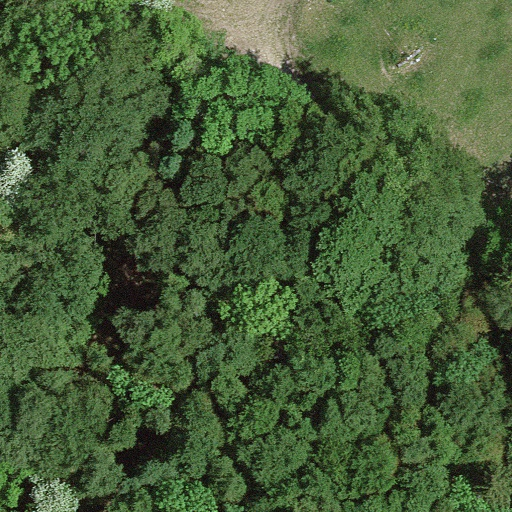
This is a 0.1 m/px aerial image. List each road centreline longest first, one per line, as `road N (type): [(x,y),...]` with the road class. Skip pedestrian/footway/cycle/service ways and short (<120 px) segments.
road 1 (track): [(511,235),(269,80),(199,5)]
road 2 (track): [(209,511),(174,398),(125,387),(89,418),(0,463)]
